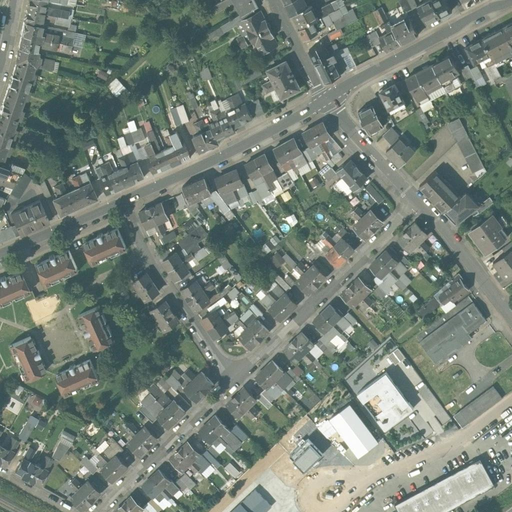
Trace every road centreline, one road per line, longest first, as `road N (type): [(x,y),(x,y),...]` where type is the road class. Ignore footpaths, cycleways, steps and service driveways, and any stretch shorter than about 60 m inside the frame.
road 1 (residential): [(421,204),(233,379)]
road 2 (residential): [(326,100),(125,207)]
road 3 (residential): [(511,2),(326,100)]
road 4 (residential): [(125,207),(233,379)]
road 5 (residential): [(233,379),(112,498),(85,511)]
road 6 (residential): [(421,204),(510,318)]
road 7 (residential): [(326,100),(421,204)]
road 8 (residential): [(125,207),(0,258)]
